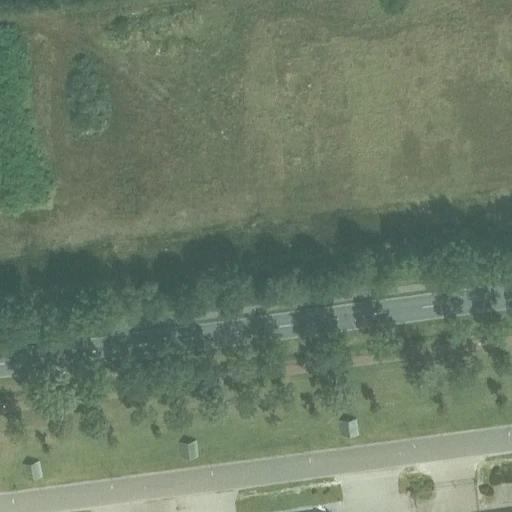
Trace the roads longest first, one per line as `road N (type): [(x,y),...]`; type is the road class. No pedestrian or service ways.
road 1 (unclassified): [(0,510),(511,442)]
road 2 (tertiary): [(0,366),(511,299)]
